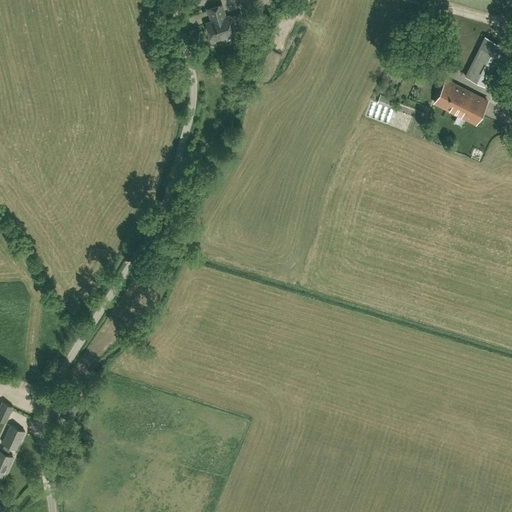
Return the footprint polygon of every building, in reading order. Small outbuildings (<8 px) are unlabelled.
[(230,16),(226,18),(222,5),(209,9),(212,22),(207,24),(212,41),(235,34),(230,16)] [(466,76),(484,85),(503,46),(485,37),(480,47),(466,76)] [(511,106),(511,78),(501,101),(511,106)] [(435,102),(473,122),(476,123),(488,100),(446,80),(435,102)] [(389,108),(392,99),(380,95),(377,104),(389,108)] [(74,418),(80,393),(68,390),(61,414),(74,418)] [(3,401),(0,407),(0,419),(7,422),(14,407),(3,401)] [(17,449),(25,431),(11,424),(3,442),(5,444),(2,451),(0,450),(0,476),(3,479),(14,456),(9,454),(12,447),(17,449)]
